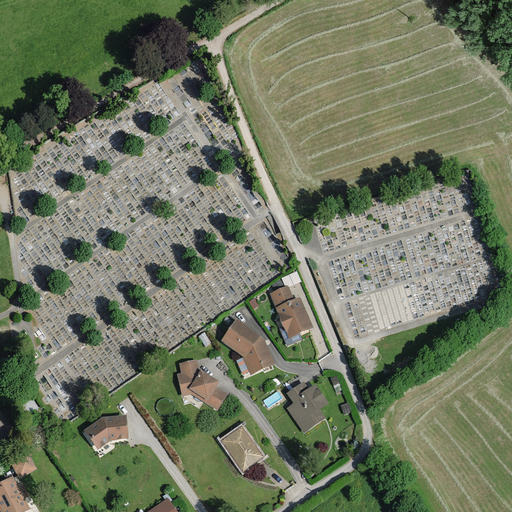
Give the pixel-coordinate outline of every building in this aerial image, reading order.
[(289,332),(292,340),(311,331),(301,307),(295,309),(294,306),(288,292),(274,298),(283,320),(282,324),(285,330),(289,332)] [(263,368),(272,364),(263,344),(239,326),(226,343),(246,358),(254,375),(264,370),(263,368)] [(206,402),(218,410),(225,398),(214,391),(217,387),(199,375),(198,376),(196,366),(183,369),(186,379),(181,380),(185,394),(194,392),(207,400),(206,402)] [(304,421),(309,429),(322,419),(318,413),(312,404),(314,402),(310,396),(305,388),(291,397),(297,406),(291,411),(300,424),(304,421)] [(314,402),(312,404),(318,413),(327,406),(316,391),(310,396),(314,402)] [(194,392),(185,394),(185,396),(193,395),(206,402),(207,400),(194,392)] [(111,442),(127,440),(126,421),(109,422),(104,426),(103,424),(88,434),(93,442),(95,442),(100,449),(111,442)] [(304,421),(300,424),(305,432),(309,429),(304,421)] [(239,453),(248,466),(262,456),(243,429),(226,441),(235,455),(239,453)] [(20,479),(37,469),(28,453),(11,463),(20,479)] [(239,453),(235,455),(244,468),(248,466),(239,453)] [(12,483),(0,490),(0,506),(3,511),(23,511),(28,509),(12,483)] [(156,511),(175,511),(169,503),(156,511)]
